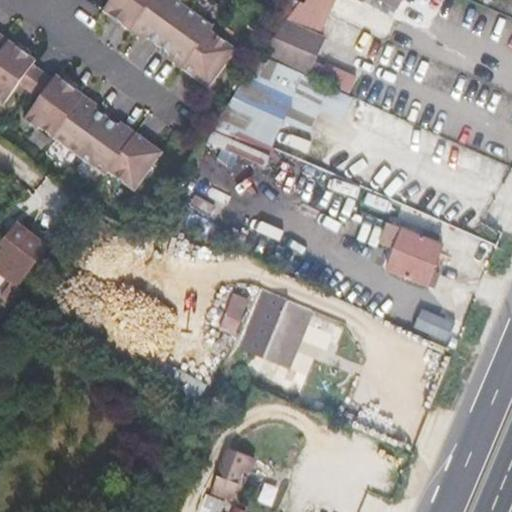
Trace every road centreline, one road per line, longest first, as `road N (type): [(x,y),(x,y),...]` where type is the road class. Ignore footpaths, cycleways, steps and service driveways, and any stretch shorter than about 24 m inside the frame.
road 1 (primary): [(511,359),(447,511)]
road 2 (residential): [(37,18),(166,107)]
